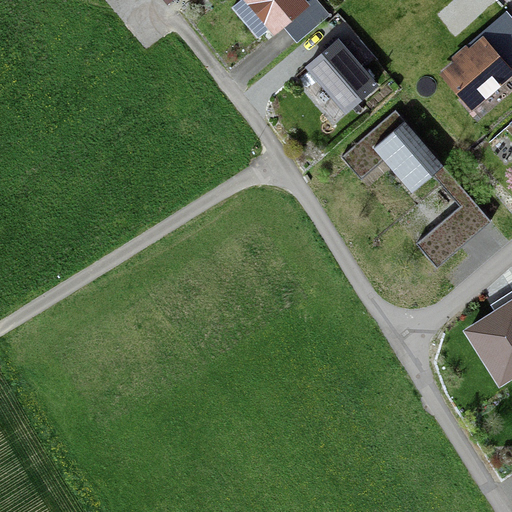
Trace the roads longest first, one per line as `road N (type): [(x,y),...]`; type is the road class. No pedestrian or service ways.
road 1 (unclassified): [(0,329),(281,158),(407,344)]
road 2 (unclassified): [(507,511),(407,344)]
road 3 (unclassified): [(407,344),(511,255)]
